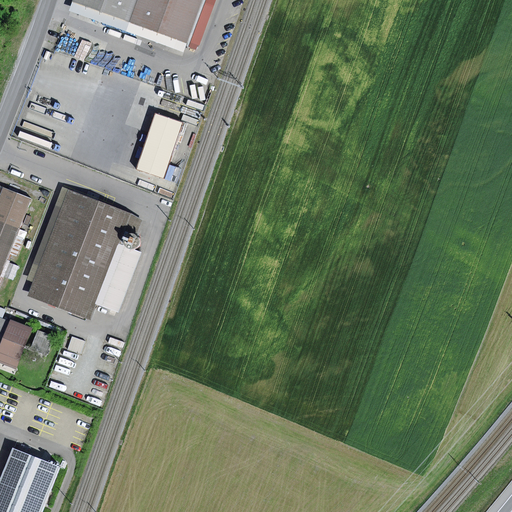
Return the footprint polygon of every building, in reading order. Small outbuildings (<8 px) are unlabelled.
[(203,0),(73,0),(73,1),(188,42),(203,0)] [(188,42),(73,1),(69,12),(184,53),(188,42)] [(182,123),(156,114),(136,170),(162,179),(182,123)] [(0,279),(33,200),(6,189),(0,202),(0,279)] [(69,191),(62,189),(26,280),(34,283),(69,191)] [(129,214),(69,191),(34,283),(28,297),(88,320),(94,303),(117,244),(129,214)] [(126,245),(128,247),(130,248),(133,248),(135,248),(138,246),(139,244),(140,241),(140,239),(139,237),(138,235),(136,233),(133,232),(131,232),(129,233),(127,235),(125,237),(124,240),(124,242),(126,245)] [(117,244),(94,303),(119,312),(141,253),(117,244)] [(7,309),(0,306),(0,344),(9,322),(3,320),(7,309)] [(10,320),(9,322),(0,344),(0,363),(17,370),(33,329),(10,320)] [(37,331),(30,349),(47,356),(54,337),(37,331)] [(86,342),(72,337),(67,350),(81,355),(86,342)] [(0,511),(42,511),(60,468),(12,449),(0,480),(0,511)]
